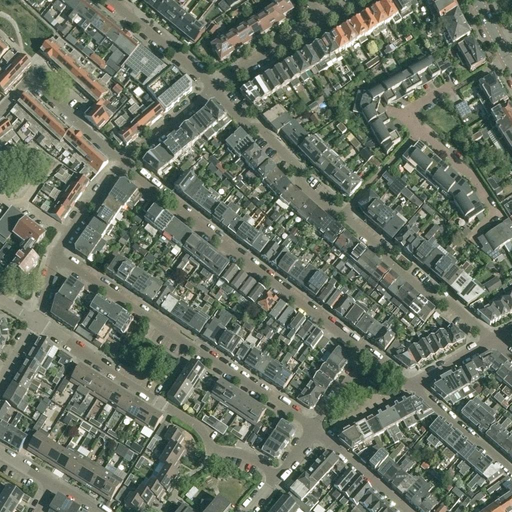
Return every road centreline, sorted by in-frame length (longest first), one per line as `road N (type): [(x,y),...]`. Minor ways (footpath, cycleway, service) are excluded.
road 1 (residential): [(121,164),(366,354)]
road 2 (residential): [(312,428),(56,254)]
road 3 (residential): [(276,476),(242,454),(214,450),(200,428),(35,321)]
road 4 (residential): [(494,340),(449,304),(434,303),(343,215)]
road 5 (residential): [(343,215),(300,183),(298,169),(261,128),(245,125),(213,88)]
road 6 (residential): [(474,234),(494,210),(475,180),(419,132)]
road 7 (residential): [(213,88),(109,0)]
road 8 (residential): [(419,132),(410,123),(412,108),(506,58)]
road 9 (residential): [(410,511),(312,428)]
road 10 (residential): [(412,387),(511,468)]
road 11 (residential): [(213,88),(321,20)]
road 12 (residential): [(121,164),(28,79)]
